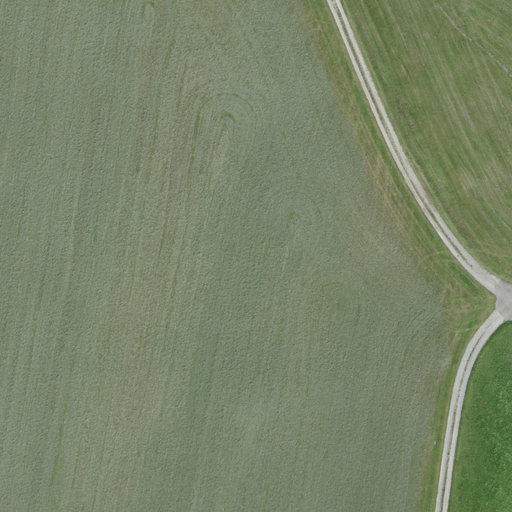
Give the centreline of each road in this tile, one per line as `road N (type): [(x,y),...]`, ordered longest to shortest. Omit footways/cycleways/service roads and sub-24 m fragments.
road 1 (track): [(511,296),(479,276),(418,190),(329,0)]
road 2 (track): [(441,511),(459,386),(476,344),(511,308)]
